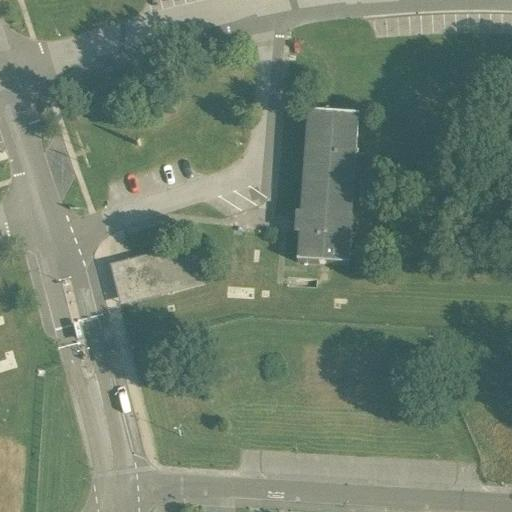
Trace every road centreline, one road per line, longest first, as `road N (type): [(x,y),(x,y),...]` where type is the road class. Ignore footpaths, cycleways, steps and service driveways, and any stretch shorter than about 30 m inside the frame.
road 1 (residential): [(117,487),(511,503)]
road 2 (residential): [(117,487),(89,358)]
